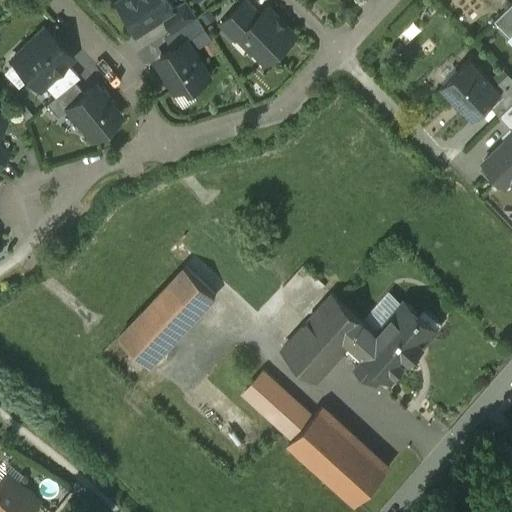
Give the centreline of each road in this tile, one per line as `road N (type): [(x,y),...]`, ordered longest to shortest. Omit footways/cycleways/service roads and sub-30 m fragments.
road 1 (residential): [(337,48),(281,106),(172,134)]
road 2 (residential): [(511,378),(394,511)]
road 3 (residential): [(59,0),(129,71),(172,134)]
road 4 (residential): [(337,48),(442,157)]
road 5 (residential): [(172,134),(74,175),(45,206)]
